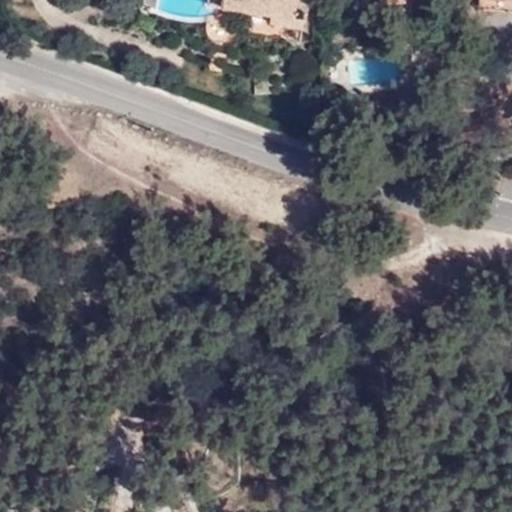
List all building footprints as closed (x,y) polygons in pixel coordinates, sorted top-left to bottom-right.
[(209,3),(272,13),(273,7),(232,0),(209,0),(209,1),(209,3)] [(232,0),(273,7),(272,13),(298,17),(300,0),(232,0)] [(486,0),(485,8),(508,10),(509,0),(486,0)] [(303,18),(298,17),(272,13),(271,21),(302,26),(303,18)] [(369,50),(387,48),(386,41),(369,43),(369,50)]
